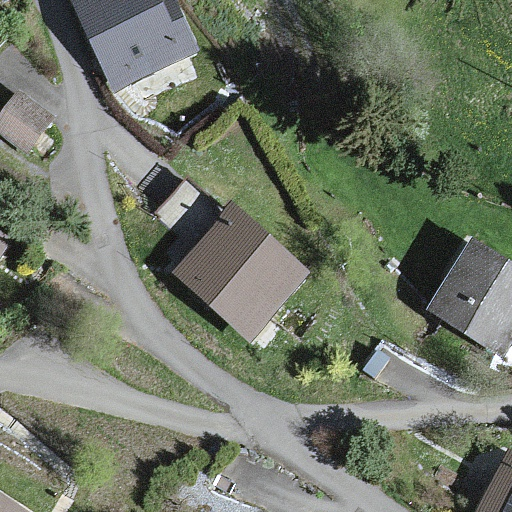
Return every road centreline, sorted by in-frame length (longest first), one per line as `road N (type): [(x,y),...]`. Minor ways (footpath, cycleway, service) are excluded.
road 1 (residential): [(283,437),(183,361),(134,310),(99,238),(82,119),(43,0)]
road 2 (residential): [(511,410),(311,421),(292,424),(283,437)]
road 3 (residential): [(383,511),(283,437)]
